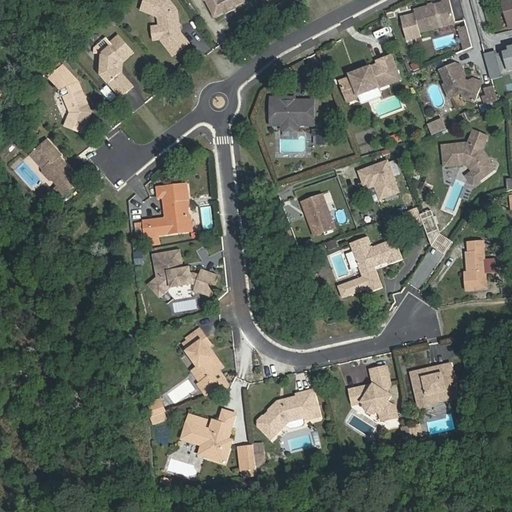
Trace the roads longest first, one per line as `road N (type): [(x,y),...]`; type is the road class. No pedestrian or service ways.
road 1 (residential): [(417,320),(392,341),(302,361),(253,337),(240,310),(220,117)]
road 2 (residential): [(226,88),(367,0)]
